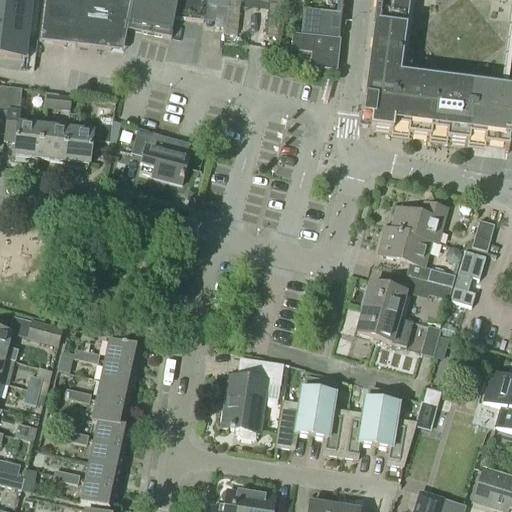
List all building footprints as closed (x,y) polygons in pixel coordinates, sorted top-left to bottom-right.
[(0,0),(0,59),(20,62),(20,61),(27,62),(27,60),(21,59),(27,0),(0,0)] [(42,0),(37,45),(110,53),(122,55),(124,55),(130,34),(135,4),(135,0),(42,0)] [(135,0),(135,4),(130,34),(170,42),(174,22),(177,22),(178,9),(180,0),(135,0)] [(225,35),(228,0),(180,0),(178,9),(177,22),(203,25),(205,8),(218,10),(215,33),(225,35)] [(364,119),(364,124),(366,125),(366,124),(370,125),(369,134),(369,138),(373,138),(387,140),(392,141),(392,139),(407,141),(407,143),(411,143),(411,142),(426,144),(426,145),(430,146),(430,144),(445,146),(445,148),(449,148),(449,147),(464,149),(464,150),(467,151),(468,151),(468,149),(470,132),(485,134),(487,135),(488,134),(508,137),(507,142),(508,142),(511,115),(511,0),(378,0),(374,35),(375,35),(373,55),(372,55),(371,60),(372,60),(369,80),(368,80),(368,85),(369,85),(366,105),(365,105),(364,110),(366,110),(364,119)] [(280,7),(269,6),(265,39),(277,40),(280,7)] [(317,28),(340,30),(342,17),(303,13),(302,27),(317,28)] [(301,40),(339,44),(340,30),(317,28),(302,27),(301,40)] [(339,44),(301,40),(293,39),(291,54),(312,57),(337,59),(339,44)] [(310,71),(336,74),(337,59),(312,57),(310,71)] [(16,127),(17,117),(19,92),(8,91),(5,116),(2,145),(13,146),(12,160),(37,163),(41,129),(16,127)] [(54,100),(53,112),(68,114),(70,103),(70,102),(54,100)] [(84,172),(86,169),(87,169),(91,135),(76,133),(78,119),(67,118),(65,132),(66,132),(62,166),(71,167),(72,171),(84,172)] [(100,122),(97,145),(109,147),(109,146),(110,138),(112,123),(100,122)] [(66,132),(65,132),(41,129),(37,163),(62,166),(66,132)] [(143,158),(138,178),(180,189),(187,161),(185,161),(188,148),(137,135),(131,155),(143,158)] [(397,213),(391,235),(430,246),(438,248),(447,215),(424,209),(421,219),(397,213)] [(471,253),(486,257),(493,230),(478,226),(471,253)] [(430,246),(391,235),(384,234),(377,259),(424,272),(430,246)] [(457,254),(451,252),(446,255),(444,261),(448,266),(453,268),(459,265),(460,259),(457,254)] [(464,257),(449,306),(470,312),(474,299),(467,297),(471,283),(478,285),(484,263),(464,257)] [(430,274),(427,286),(452,293),(456,281),(430,274)] [(420,298),(449,306),(452,293),(427,286),(423,285),(420,298)] [(369,290),(363,315),(397,324),(404,299),(369,290)] [(363,315),(356,340),(391,349),(405,352),(411,328),(397,324),(363,315)] [(57,350),(61,334),(31,326),(27,343),(57,350)] [(433,363),(441,336),(427,332),(420,360),(433,363)] [(0,362),(15,366),(17,355),(6,353),(10,339),(0,336),(0,362)] [(142,351),(123,347),(110,344),(105,365),(137,372),(142,351)] [(85,366),(87,357),(75,354),(73,364),(85,366)] [(87,357),(85,366),(97,369),(99,360),(87,357)] [(0,362),(0,377),(2,371),(13,374),(15,366),(0,362)] [(105,365),(101,385),(133,391),(137,372),(105,365)] [(220,428),(221,431),(221,434),(229,435),(228,436),(232,437),(233,436),(238,436),(237,442),(240,445),(250,447),(254,444),(255,439),(257,439),(264,390),(278,392),(281,371),(242,366),(239,385),(228,384),(225,405),(226,406),(224,416),(223,416),(223,419),(221,420),(220,428)] [(511,381),(492,376),(483,407),(500,412),(495,433),(511,437),(511,381)] [(47,393),(40,391),(42,384),(30,380),(26,395),(38,398),(45,400),(47,393)] [(101,385),(97,405),(129,411),(133,391),(101,385)] [(295,440),(310,442),(318,388),(304,386),(303,397),(300,397),(298,411),(282,408),(276,453),(293,456),(295,440)] [(323,460),(339,463),(346,420),(331,417),(334,402),(331,401),(333,390),(318,388),(310,442),(325,445),(323,460)] [(65,399),(64,403),(76,406),(78,396),(66,394),(65,399)] [(26,395),(23,408),(35,411),(38,398),(26,395)] [(358,450),(374,452),(382,397),(368,395),(366,407),(364,406),(361,422),(346,420),(339,463),(356,466),(358,450)] [(78,396),(76,406),(88,409),(91,399),(78,396)] [(386,470),(398,472),(402,473),(414,430),(415,427),(395,424),(398,408),(395,408),(396,399),(382,397),(374,452),(389,455),(386,470)] [(93,424),(99,426),(125,431),(129,411),(97,405),(93,424)] [(99,426),(94,447),(125,453),(130,433),(125,432),(125,431),(99,426)] [(18,428),(14,442),(26,445),(30,431),(18,428)] [(74,448),(76,438),(63,435),(61,445),(74,448)] [(76,438),(74,448),(86,450),(88,440),(76,438)] [(94,447),(90,467),(121,473),(125,453),(94,447)] [(503,455),(480,449),(478,456),(501,463),(503,455)] [(19,470),(0,464),(0,478),(23,484),(25,478),(17,477),(19,470)] [(90,467),(86,486),(117,493),(121,473),(90,467)] [(511,511),(511,483),(483,474),(472,507),(488,511),(495,511),(497,508),(508,511),(511,511)] [(65,487),(67,478),(54,475),(52,485),(65,487)] [(0,490),(13,493),(21,494),(23,484),(0,478),(0,490)] [(67,478),(65,487),(77,490),(79,480),(67,478)] [(82,507),(105,511),(112,511),(117,493),(86,486),(82,507)] [(212,511),(248,511),(251,500),(227,496),(224,511),(221,511),(212,511)] [(439,511),(442,504),(419,497),(414,511),(439,511)] [(272,511),(274,504),(251,500),(248,511),(272,511)]
